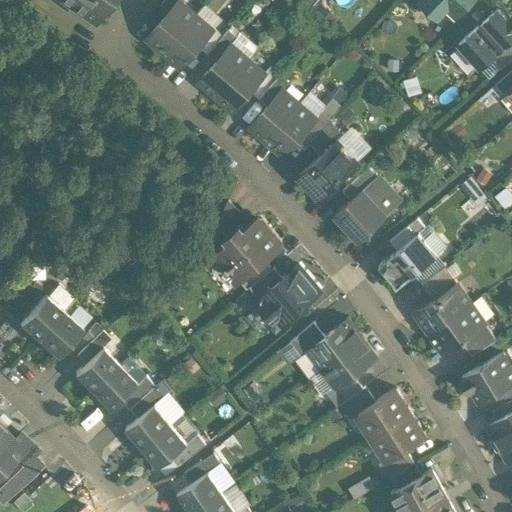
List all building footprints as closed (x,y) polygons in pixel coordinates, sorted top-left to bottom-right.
[(63,0),(93,21),(108,0),(107,0),(63,0)] [(164,0),(160,5),(169,12),(179,1),(179,0),(164,0)] [(424,0),(422,3),(423,4),(420,7),(434,19),(436,17),(437,17),(446,8),(454,16),(469,0),(424,0)] [(169,12),(146,39),(163,54),(196,16),(179,1),(169,12)] [(497,10),(458,45),(479,68),(491,58),(511,38),(511,16),(507,21),(497,10)] [(196,16),(163,54),(179,68),(198,47),(212,30),(196,16)] [(212,30),(198,47),(207,54),(222,37),(213,29),(212,30)] [(222,37),(207,54),(216,62),(231,45),(237,38),(228,30),(222,37)] [(511,38),(491,58),(501,69),(511,59),(511,38)] [(216,62),(198,83),(215,97),(248,59),(231,45),(216,62)] [(264,74),(248,59),(215,97),(232,112),(249,91),(264,74)] [(264,74),(249,91),(258,99),(279,75),(270,67),(264,74)] [(511,86),(511,70),(495,85),(503,95),(509,90),(508,89),(511,86)] [(299,104),(282,90),(249,128),(266,142),(299,104)] [(299,104),(266,142),(283,157),(300,136),(315,119),(299,104)] [(330,120),(321,112),(315,119),(300,136),(309,144),(329,121),(330,120)] [(309,144),(320,156),(337,140),(338,141),(343,136),(329,121),(309,144)] [(338,141),(337,140),(320,156),(299,175),(318,196),(356,161),(338,141)] [(368,167),(342,191),(350,200),(362,189),(363,189),(377,176),(368,167)] [(363,189),(362,189),(350,200),(334,215),(358,241),(386,215),(363,189)] [(237,216),(227,204),(219,222),(225,228),(237,216)] [(256,219),(242,230),(239,226),(227,235),(231,240),(220,249),(216,258),(218,259),(213,263),(219,271),(224,268),(226,271),(228,270),(237,281),(264,259),(280,246),(280,241),(271,229),(270,230),(261,219),(256,219)] [(417,219),(389,241),(397,251),(418,233),(425,228),(417,219)] [(397,251),(378,266),(396,287),(436,254),(418,233),(397,251)] [(264,259),(238,280),(246,289),(249,287),(271,269),(264,259)] [(282,277),(258,298),(262,302),(258,305),(272,323),(276,319),(280,324),(320,291),(298,264),(282,277)] [(445,266),(421,285),(432,301),(457,283),(445,266)] [(271,269),(249,287),(258,298),(282,277),(273,267),(271,269)] [(432,301),(415,313),(428,333),(471,303),(457,283),(432,301)] [(64,312),(45,295),(20,323),(39,340),(64,312)] [(471,303),(428,333),(442,352),(460,340),(485,323),(471,303)] [(83,329),(64,312),(39,340),(57,357),(83,329)] [(325,337),(308,349),(308,350),(322,368),(361,339),(347,320),(325,337)] [(313,322),(290,342),(300,356),(308,350),(308,349),(325,337),(313,322)] [(485,323),(460,340),(471,356),(496,340),(485,323)] [(101,330),(76,355),(84,364),(102,347),(110,339),(101,330)] [(361,339),(322,368),(335,385),(335,386),(352,374),(374,357),(361,339)] [(84,364),(75,373),(92,392),(119,366),(102,347),(84,364)] [(511,368),(503,353),(461,377),(463,379),(461,380),(468,392),(472,389),(479,401),(486,398),(511,382),(511,368)] [(137,384),(119,366),(92,392),(110,410),(120,400),(137,384)] [(352,374),(335,386),(335,385),(326,391),(337,406),(341,404),(362,388),(352,374)] [(146,376),(120,400),(129,409),(155,386),(146,376)] [(511,382),(486,398),(493,410),(506,402),(511,398),(511,382)] [(155,386),(129,409),(137,418),(155,404),(164,396),(155,386)] [(362,388),(341,404),(350,418),(358,412),(375,401),(365,387),(362,388)] [(375,401),(358,412),(364,421),(363,426),(371,437),(411,411),(396,388),(375,401)] [(155,404),(137,418),(125,428),(142,448),(171,424),(155,404)] [(411,411),(371,437),(378,448),(382,449),(387,458),(388,459),(405,448),(426,435),(411,411)] [(511,412),(488,427),(507,459),(511,456),(511,412)] [(14,439),(0,424),(0,468),(12,456),(4,448),(14,439)] [(187,443),(171,424),(142,448),(158,467),(170,457),(187,444),(187,443)] [(42,466),(32,456),(37,451),(20,433),(14,439),(4,448),(12,456),(21,464),(0,486),(0,498),(3,502),(42,466)] [(197,435),(187,443),(187,444),(170,457),(178,466),(205,445),(197,435)] [(405,448),(388,459),(387,458),(379,463),(389,478),(393,476),(414,463),(405,448)] [(213,454),(184,474),(190,484),(208,472),(220,463),(213,454)] [(414,463),(393,476),(398,487),(421,475),(414,463)] [(454,511),(432,469),(421,475),(398,487),(390,491),(401,511),(454,511)] [(190,484),(177,493),(189,511),(194,511),(222,493),(208,472),(190,484)] [(235,511),(222,493),(194,511),(235,511)]
